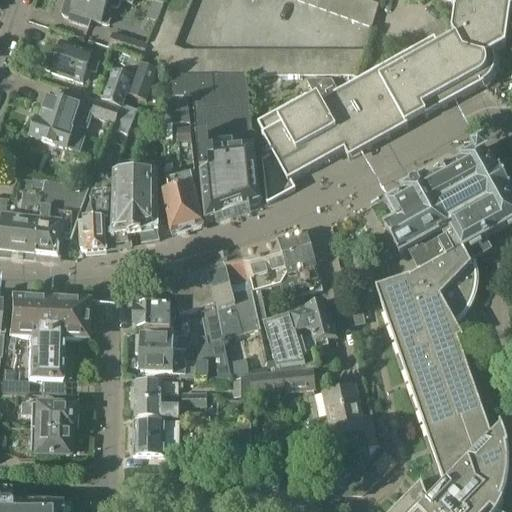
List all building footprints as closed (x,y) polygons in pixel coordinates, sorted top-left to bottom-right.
[(134,0),(76,0),(76,1),(72,0),(66,0),(62,14),(64,18),(70,20),(69,22),(89,29),(91,21),(107,26),(110,25),(112,18),(110,15),(112,9),(116,10),(119,8),(121,2),(133,6),(134,0)] [(186,0),(166,0),(165,4),(188,14),(193,3),(186,0)] [(319,10),(322,0),(309,0),(308,6),(319,10)] [(330,14),(334,0),(322,0),(319,10),(330,14)] [(341,17),(347,0),(334,0),(330,14),(341,17)] [(352,21),(359,0),(347,0),(341,17),(352,21)] [(363,25),(370,4),(360,0),(359,0),(352,21),(363,25)] [(445,0),(457,11),(467,0),(445,0)] [(453,33),(456,39),(463,51),(485,60),(496,53),(507,47),(506,45),(503,40),(504,29),(507,29),(507,28),(505,28),(506,16),(510,12),(511,13),(511,11),(511,10),(511,9),(511,8),(511,0),(467,0),(457,11),(455,11),(453,33)] [(146,20),(157,24),(160,16),(164,7),(164,6),(154,2),(146,20)] [(164,7),(160,16),(184,25),(188,14),(165,4),(164,6),(164,7)] [(382,8),(370,4),(363,25),(374,29),(382,8)] [(157,25),(156,27),(179,36),(184,25),(160,16),(157,24),(157,25)] [(179,36),(156,27),(151,38),(175,47),(179,36)] [(137,43),(114,35),(110,49),(114,50),(133,57),(137,43)] [(140,59),(139,61),(165,72),(175,47),(151,38),(148,46),(147,46),(142,60),(140,59)] [(498,57),(496,53),(485,60),(463,51),(456,39),(439,48),(460,89),(459,90),(463,98),(484,87),(485,88),(490,85),(493,82),(496,79),(498,74),(499,70),(499,66),(499,61),(498,57)] [(439,48),(436,42),(340,95),(332,81),(306,82),(319,106),(314,109),(307,96),(258,123),(265,136),(263,137),(273,156),(263,162),(266,192),(268,206),(285,196),(296,191),(292,182),(345,153),(350,161),(409,128),(408,127),(425,117),(426,119),(463,98),(459,90),(460,89),(439,48)] [(147,46),(137,43),(133,57),(140,59),(142,60),(147,46)] [(96,74),(102,57),(61,44),(57,58),(51,56),(48,57),(45,69),(46,71),(52,73),(52,75),(82,84),(86,71),(96,74)] [(174,76),(185,76),(185,52),(175,47),(165,72),(174,76)] [(140,59),(133,57),(114,50),(109,63),(122,67),(120,74),(114,72),(103,102),(122,109),(139,61),(140,59)] [(185,52),(185,76),(197,76),(197,52),(185,52)] [(197,76),(209,76),(209,52),(197,52),(197,76)] [(217,76),(221,76),(221,52),(209,52),(209,76),(217,76)] [(221,76),(233,76),(233,52),(221,52),(221,76)] [(233,76),(245,76),(245,52),(233,52),(233,76)] [(245,52),(245,76),(247,76),(257,76),(257,52),(245,52)] [(257,52),(257,76),(269,76),(269,52),(257,52)] [(269,52),(269,76),(281,76),(281,52),(269,52)] [(281,52),(281,76),(293,76),(293,52),(281,52)] [(293,52),(293,76),(305,76),(305,52),(293,52)] [(305,52),(305,76),(317,77),(317,52),(305,52)] [(317,52),(317,77),(329,77),(329,53),(317,52)] [(329,53),(329,77),(341,77),(341,53),(329,53)] [(341,53),(341,77),(353,77),(353,53),(341,53)] [(367,53),(353,53),(353,77),(357,77),(367,53)] [(142,68),(131,98),(146,103),(157,73),(142,68)] [(166,76),(165,97),(187,98),(193,97),(205,216),(215,215),(216,223),(251,211),(251,209),(261,205),(247,76),(174,76),(174,77),(166,76)] [(71,94),(67,104),(91,112),(94,103),(92,102),(71,94)] [(165,186),(161,191),(173,237),(189,233),(176,179),(182,177),(180,163),(178,162),(178,144),(172,145),(173,126),(191,126),(187,98),(165,97),(163,145),(168,145),(170,167),(173,181),(169,182),(169,185),(165,186)] [(37,121),(31,139),(70,152),(70,150),(80,153),(85,136),(79,134),(81,128),(87,131),(91,119),(93,113),(91,112),(67,104),(49,98),(41,122),(37,121)] [(94,103),(91,112),(93,113),(91,119),(115,126),(120,111),(94,103)] [(124,107),(115,130),(128,135),(138,112),(124,107)] [(176,179),(189,233),(205,228),(194,183),(196,182),(193,143),(191,129),(178,129),(178,144),(178,162),(180,163),(182,177),(176,179)] [(410,252),(422,274),(484,241),(511,225),(511,200),(508,194),(511,192),(511,191),(502,172),(498,174),(485,152),(481,150),(465,159),(464,163),(464,164),(428,184),(428,183),(423,181),(407,190),(406,195),(406,196),(389,205),(398,223),(386,230),(401,257),(410,252)] [(110,223),(110,220),(106,220),(107,253),(107,252),(132,248),(130,237),(137,236),(137,175),(130,175),(130,164),(119,164),(118,170),(117,180),(115,180),(114,223),(110,223)] [(147,176),(137,175),(137,236),(140,236),(142,245),(160,242),(158,234),(159,180),(156,180),(156,166),(147,166),(147,176)] [(106,220),(110,220),(110,204),(114,179),(100,175),(97,187),(95,186),(85,224),(85,227),(80,227),(81,252),(86,252),(86,254),(107,253),(106,220)] [(0,256),(38,260),(46,183),(33,181),(21,180),(18,203),(0,201),(0,256)] [(78,188),(46,183),(38,260),(58,262),(61,239),(72,240),(89,190),(78,186),(78,188)] [(279,240),(295,300),(324,292),(307,233),(279,240)] [(286,303),(295,300),(279,240),(261,246),(273,289),(281,286),(286,303)] [(484,241),(422,274),(418,276),(412,279),(377,291),(446,487),(431,501),(427,499),(428,498),(422,481),(392,511),(499,511),(500,511),(503,506),(504,503),(502,502),(505,495),(506,487),(507,484),(508,477),(509,469),(509,466),(508,458),(507,451),(509,449),(507,443),(506,438),(504,432),(501,427),(500,428),(501,430),(492,439),(459,343),(464,341),(455,325),(457,325),(462,319),(467,313),(471,306),(474,298),(476,291),(477,283),(477,275),(475,266),(471,266),(469,263),(490,252),(484,241)] [(261,292),(273,289),(261,246),(242,251),(246,271),(248,272),(259,321),(267,320),(261,292)] [(261,334),(259,321),(248,272),(246,271),(242,251),(226,255),(236,305),(243,338),(261,334)] [(218,308),(224,341),(232,340),(243,338),(236,305),(226,255),(207,261),(210,278),(218,308)] [(225,345),(224,341),(218,308),(210,278),(207,261),(150,281),(156,302),(175,297),(182,318),(201,313),(206,340),(200,341),(199,345),(199,364),(209,364),(209,347),(225,345)] [(33,339),(49,340),(51,303),(13,301),(11,338),(15,338),(33,339)] [(49,340),(66,341),(87,342),(89,305),(51,303),(49,340)] [(291,317),(306,372),(313,372),(323,369),(319,355),(328,352),(327,348),(330,347),(329,342),(337,340),(328,304),(307,310),(308,313),(291,317)] [(173,310),(138,309),(137,334),(191,335),(191,321),(173,321),(173,310)] [(362,312),(351,314),(354,327),(365,324),(362,312)] [(278,375),(306,372),(291,317),(265,324),(278,375)] [(199,345),(200,341),(200,336),(192,336),(192,340),(138,338),(137,355),(143,355),(175,356),(175,351),(187,352),(188,345),(199,345)] [(15,338),(11,338),(6,338),(5,356),(14,356),(15,338)] [(65,363),(66,341),(49,340),(33,339),(31,382),(64,384),(64,382),(72,382),(73,363),(65,363)] [(209,364),(199,364),(198,380),(233,382),(233,381),(230,365),(225,345),(209,347),(209,364)] [(175,356),(143,355),(142,375),(186,377),(187,361),(175,361),(175,356)] [(230,365),(233,381),(251,377),(247,361),(230,365)] [(313,372),(306,372),(278,375),(252,378),(252,380),(254,401),(255,402),(267,401),(267,396),(315,391),(313,372)] [(252,380),(235,383),(236,401),(254,401),(252,380)] [(132,402),(163,402),(163,395),(179,396),(180,389),(184,389),(184,386),(136,384),(136,392),(133,392),(132,402)] [(362,448),(378,445),(372,418),(362,421),(354,388),(325,395),(334,438),(359,433),(362,448)] [(183,409),(195,409),(195,396),(184,396),(183,409)] [(195,396),(195,409),(207,409),(207,397),(195,396)] [(163,408),(163,402),(132,402),(132,413),(135,413),(135,419),(179,420),(179,409),(163,408)] [(20,418),(33,419),(33,432),(72,432),(76,433),(77,407),(21,405),(20,418)] [(179,458),(179,425),(135,424),(135,458),(179,458)] [(252,428),(238,427),(238,460),(252,460),(252,428)] [(72,432),(33,432),(32,457),(72,458),(72,432)] [(387,453),(372,467),(384,478),(398,464),(387,453)] [(384,478),(372,467),(367,462),(305,461),(305,496),(362,497),(384,478)] [(70,511),(70,508),(69,508),(11,507),(11,495),(0,495),(0,511),(70,511)]
